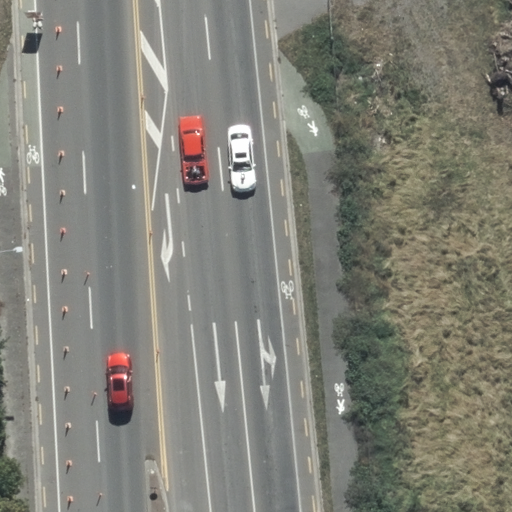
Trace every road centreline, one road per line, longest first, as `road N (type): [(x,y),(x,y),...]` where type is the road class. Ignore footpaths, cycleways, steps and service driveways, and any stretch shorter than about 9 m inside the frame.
road 1 (secondary): [(206,0),(256,511)]
road 2 (secondary): [(109,511),(85,0)]
